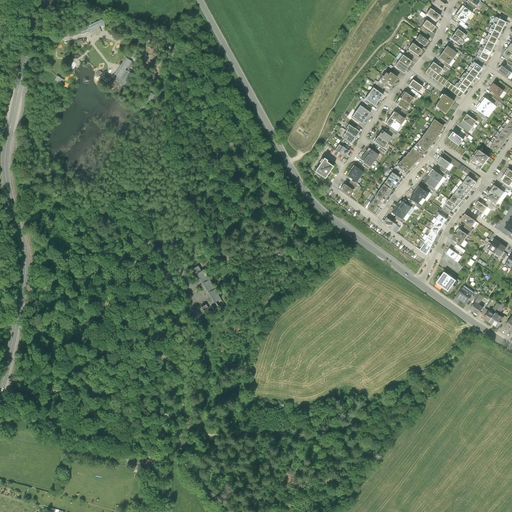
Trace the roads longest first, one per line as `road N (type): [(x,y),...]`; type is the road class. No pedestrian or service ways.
road 1 (track): [(477,324),(439,376),(318,439),(209,434),(97,392),(0,387)]
road 2 (secondary): [(44,0),(5,152),(25,264),(0,383)]
road 3 (tertiary): [(199,0),(309,199),(418,283)]
road 4 (residential): [(454,0),(434,42),(335,182),(335,191),(375,221)]
road 5 (track): [(288,162),(316,138),(381,24)]
road 6 (residential): [(511,20),(439,143)]
